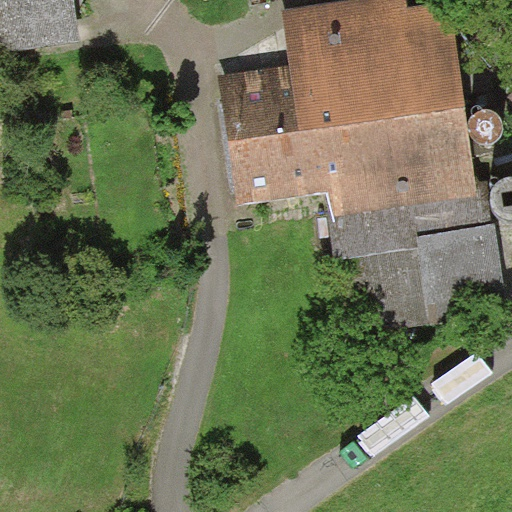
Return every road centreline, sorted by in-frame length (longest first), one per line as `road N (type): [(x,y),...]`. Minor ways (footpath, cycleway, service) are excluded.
road 1 (track): [(180,511),(176,469),(202,330),(207,195),(184,55)]
road 2 (track): [(511,354),(290,511)]
